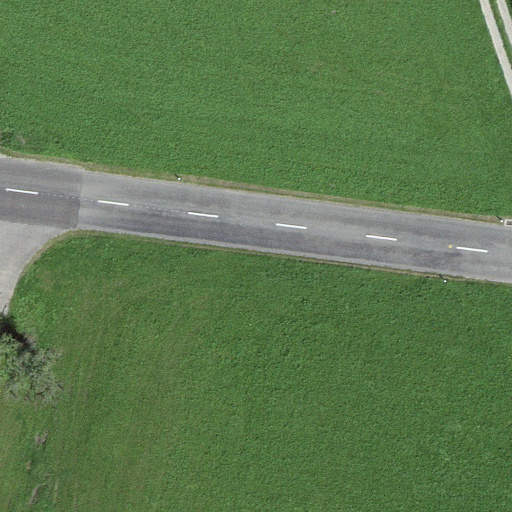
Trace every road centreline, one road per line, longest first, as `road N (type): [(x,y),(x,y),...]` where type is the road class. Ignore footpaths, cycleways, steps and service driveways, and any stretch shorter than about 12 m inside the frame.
road 1 (tertiary): [(0,191),(511,235)]
road 2 (track): [(0,294),(15,192),(0,181)]
